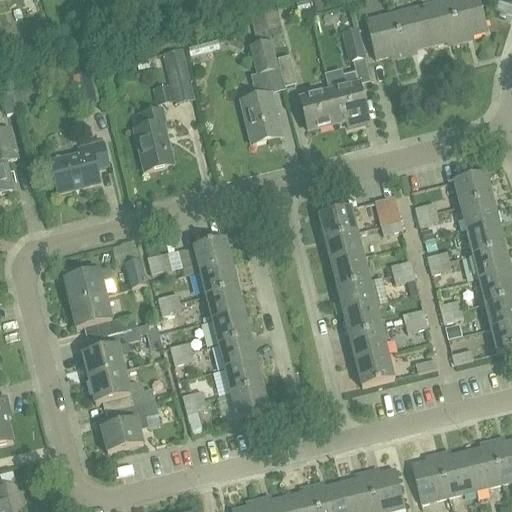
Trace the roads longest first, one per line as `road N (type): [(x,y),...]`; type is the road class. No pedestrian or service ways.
road 1 (residential): [(305,450),(109,499),(87,497),(75,486),(24,285),(28,261),(46,247),(242,198)]
road 2 (residential): [(346,440),(282,188)]
road 3 (residential): [(242,198),(305,450)]
road 4 (residential): [(282,188),(511,131)]
road 5 (residential): [(511,398),(346,440)]
